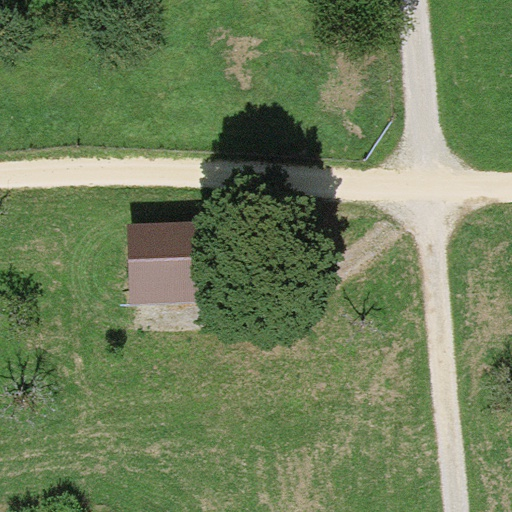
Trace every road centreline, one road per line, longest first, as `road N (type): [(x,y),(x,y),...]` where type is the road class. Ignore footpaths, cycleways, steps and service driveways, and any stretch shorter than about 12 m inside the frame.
road 1 (track): [(404,0),(448,511)]
road 2 (track): [(0,170),(419,197),(511,192)]
